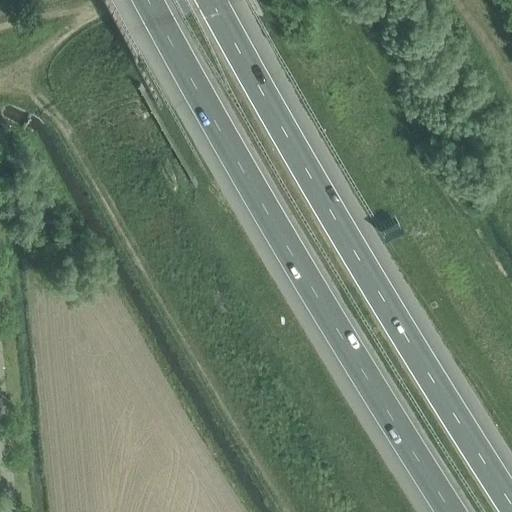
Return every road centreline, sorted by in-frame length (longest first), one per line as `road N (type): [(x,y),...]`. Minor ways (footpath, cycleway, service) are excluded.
road 1 (motorway): [(145,0),(450,511)]
road 2 (motorway): [(511,504),(207,0)]
